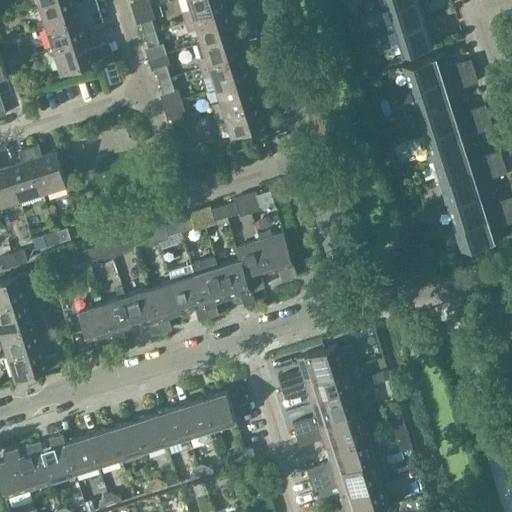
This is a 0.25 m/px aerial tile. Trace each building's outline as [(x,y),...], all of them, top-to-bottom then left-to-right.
[(47,24),(100,8),(97,0),(86,0),(86,1),(76,4),(74,0),(42,0),(39,1),(47,24)] [(224,0),(188,0),(191,8),(182,11),(185,20),(227,7),(224,0)] [(409,0),(388,7),(395,30),(427,20),(427,19),(424,9),(431,7),(428,0),(409,0)] [(353,20),(364,17),(362,9),(355,5),(349,7),(353,20)] [(227,7),(185,20),(188,30),(197,27),(202,41),(234,30),(227,7)] [(54,47),(87,37),(83,24),(93,21),(93,23),(104,20),(100,8),(47,24),(54,47)] [(364,17),(353,20),(357,34),(363,32),(367,24),(364,17)] [(427,20),(395,30),(403,54),(434,44),(431,32),(438,30),(434,17),(427,19),(427,20)] [(145,34),(156,31),(152,18),(141,22),(145,34)] [(234,30),(202,41),(193,43),(200,67),(241,53),(234,30)] [(156,31),(145,34),(149,47),(160,43),(156,31)] [(87,37),(54,47),(61,71),(115,54),(111,41),(100,44),(101,47),(91,50),(87,37)] [(0,115),(7,113),(0,91),(0,78),(8,76),(0,50),(0,115)] [(370,52),(364,54),(367,65),(378,61),(376,55),(370,52)] [(403,65),(411,89),(437,81),(474,69),(470,56),(448,64),(445,52),(403,65)] [(249,77),(241,53),(200,67),(203,77),(212,74),(217,87),(249,77)] [(159,79),(170,76),(166,64),(156,67),(159,79)] [(411,89),(418,112),(459,99),(455,88),(478,81),(474,69),(437,81),(411,89)] [(170,76),(159,79),(164,93),(175,89),(170,76)] [(215,113),(224,110),(256,100),(249,77),(217,87),(221,101),(212,104),(215,113)] [(26,82),(19,89),(25,94),(31,88),(26,82)] [(418,112),(425,135),(489,115),(485,103),(462,111),(459,99),(418,112)] [(215,113),(218,123),(227,120),(231,134),(264,124),(256,100),(224,110),(215,113)] [(175,126),(185,123),(181,111),(171,114),(175,126)] [(198,113),(191,115),(193,121),(200,118),(198,113)] [(425,135),(432,158),(474,145),(470,134),(492,127),(489,115),(425,135)] [(185,123),(175,126),(179,138),(189,135),(185,123)] [(43,155),(39,143),(29,146),(43,190),(67,183),(56,150),(43,155)] [(432,158),(439,181),(503,161),(500,150),(477,157),(474,145),(432,158)] [(20,198),(43,190),(29,146),(19,150),(23,161),(10,165),(20,198)] [(439,181),(447,203),(488,191),(485,180),(507,173),(503,161),(439,181)] [(0,203),(20,198),(10,165),(0,168),(0,203)] [(270,189),(258,193),(261,204),(274,200),(270,189)] [(447,203),(454,227),(511,208),(511,195),(491,202),(488,191),(447,203)] [(223,204),(227,215),(239,211),(236,200),(223,204)] [(227,215),(223,204),(212,207),(215,218),(227,215)] [(511,208),(454,227),(461,251),(503,238),(499,225),(511,220),(511,208)] [(178,218),(182,230),(194,226),(190,214),(178,218)] [(182,230),(178,218),(165,222),(169,234),(182,230)] [(426,225),(419,227),(422,237),(429,235),(426,225)] [(56,230),(59,241),(71,238),(68,226),(56,230)] [(131,233),(135,244),(148,240),(144,229),(131,233)] [(258,233),(260,239),(270,271),(280,268),(283,279),(298,274),(284,231),(272,235),(270,229),(258,233)] [(59,241),(56,230),(43,234),(47,245),(59,241)] [(135,244),(131,233),(120,237),(123,248),(135,244)] [(47,245),(43,234),(32,237),(36,249),(47,245)] [(270,271),(260,239),(236,247),(239,258),(240,257),(251,290),(252,289),(264,286),(261,274),(270,271)] [(86,248),(89,259),(101,255),(98,244),(86,248)] [(89,259),(86,248),(74,251),(77,262),(89,259)] [(12,252),(16,264),(28,260),(24,249),(12,252)] [(16,264),(12,252),(1,256),(4,267),(16,264)] [(228,297),(218,265),(215,255),(192,262),(209,316),(219,312),(215,301),(228,297)] [(252,289),(251,290),(240,257),(239,258),(218,265),(228,297),(241,293),(245,304),(256,301),(252,289)] [(169,270),(172,279),(182,312),(195,307),(199,319),(209,316),(192,262),(169,270)] [(0,279),(0,305),(27,297),(22,284),(34,280),(30,270),(0,279)] [(148,287),(162,331),(172,327),(169,316),(182,312),(172,279),(148,287)] [(152,334),(162,331),(148,287),(125,294),(136,327),(149,322),(152,334)] [(123,331),(136,327),(125,294),(103,301),(117,345),(126,342),(123,331)] [(0,305),(0,326),(1,330),(45,316),(42,307),(31,310),(27,297),(0,305)] [(103,337),(107,348),(117,345),(103,301),(80,308),(90,341),(103,337)] [(1,330),(9,353),(41,343),(37,330),(49,326),(45,316),(1,330)] [(41,343),(9,353),(16,377),(60,363),(57,352),(45,356),(41,343)] [(301,368),(278,376),(282,388),(346,367),(339,343),(297,356),(301,368)] [(346,367),(282,388),(285,399),(308,392),(312,403),(354,390),(346,367)] [(389,369),(377,373),(379,381),(391,377),(389,369)] [(236,420),(226,390),(203,397),(213,427),(236,420)] [(297,433),(319,426),(361,413),(360,411),(368,409),(362,390),(354,392),(354,390),(312,403),(316,414),(293,422),(297,433)] [(190,434),(213,427),(203,397),(180,404),(190,434)] [(180,404),(158,412),(167,441),(190,434),(180,404)] [(167,441),(158,412),(135,419),(144,449),(167,441)] [(368,435),(361,413),(319,426),(297,433),(300,445),(323,437),(327,449),(368,435)] [(135,419),(112,426),(121,456),(144,449),(135,419)] [(121,456),(112,426),(89,433),(99,463),(121,456)] [(52,445),(43,448),(42,448),(53,483),(77,475),(76,470),(75,471),(65,441),(66,441),(64,433),(50,438),(52,445)] [(99,463),(89,433),(66,441),(65,441),(75,471),(76,470),(99,463)] [(376,458),(368,435),(327,449),(330,460),(308,467),(311,479),(376,458)] [(410,435),(398,439),(401,451),(414,447),(410,435)] [(30,490),(53,483),(42,448),(43,448),(41,440),(26,445),(29,453),(21,455),(20,456),(30,490)] [(229,453),(233,465),(256,458),(252,446),(229,453)] [(6,460),(0,461),(0,486),(2,486),(6,498),(30,490),(20,456),(21,455),(18,447),(4,451),(6,460)] [(376,458),(311,479),(315,490),(338,483),(341,495),(383,481),(376,458)] [(199,463),(203,475),(214,471),(213,467),(202,462),(199,463)] [(203,475),(199,463),(196,464),(191,474),(192,478),(203,475)] [(258,476),(251,478),(255,493),(262,491),(258,476)] [(154,478),(157,489),(168,486),(167,482),(157,477),(154,478)] [(157,489),(154,478),(150,479),(144,489),(146,493),(157,489)] [(325,511),(367,511),(377,509),(390,505),(383,481),(341,495),(345,506),(325,511)] [(108,492),(111,504),(123,500),(121,496),(111,491),(108,492)] [(111,504),(108,492),(104,494),(98,503),(100,508),(111,504)]
